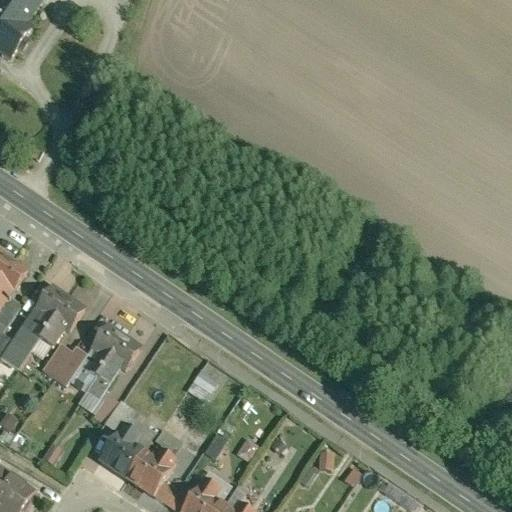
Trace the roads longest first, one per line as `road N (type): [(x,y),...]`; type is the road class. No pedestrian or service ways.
road 1 (tertiary): [(479,511),(0,186)]
road 2 (track): [(19,200),(63,131),(116,0)]
